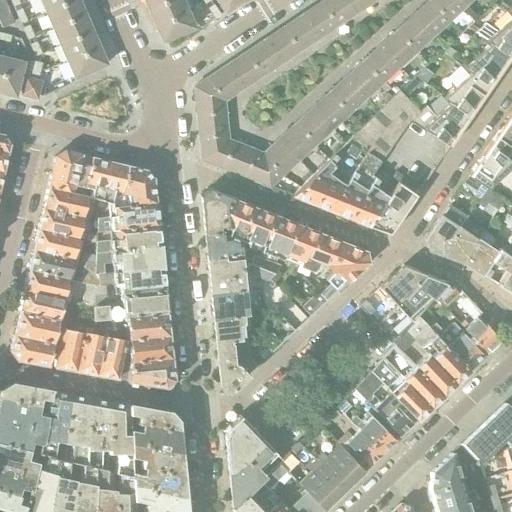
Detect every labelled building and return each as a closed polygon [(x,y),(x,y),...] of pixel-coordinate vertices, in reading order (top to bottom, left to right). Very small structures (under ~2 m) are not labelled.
[(73,0),(36,0),(42,11),(40,12),(41,14),(43,13),(73,0)] [(82,16),(75,0),(73,0),(43,13),(49,28),(47,29),(48,31),(50,30),(82,16)] [(189,8),(185,0),(161,0),(148,6),(155,23),(189,8)] [(241,1),(240,0),(216,0),(224,12),(241,1)] [(354,14),(344,0),(324,0),(320,3),(336,27),(354,14)] [(344,0),(354,14),(373,2),(372,0),(344,0)] [(434,36),(450,21),(430,0),(414,15),(434,36)] [(468,5),(462,0),(430,0),(450,21),(468,5)] [(511,13),(511,5),(511,7),(504,0),(497,0),(496,2),(507,10),(511,13)] [(336,27),(320,3),(301,16),(317,39),(336,27)] [(222,16),(214,4),(208,8),(216,20),(222,16)] [(7,7),(0,9),(0,16),(9,12),(7,7)] [(196,26),(189,8),(155,23),(163,41),(194,27),(196,26)] [(27,22),(21,9),(14,12),(20,25),(27,22)] [(9,12),(0,16),(0,23),(12,18),(9,12)] [(417,52),(434,36),(414,15),(397,30),(417,52)] [(89,32),(82,16),(50,30),(56,44),(54,45),(55,47),(57,46),(89,32)] [(298,52),(317,39),(301,16),(282,28),(298,52)] [(511,56),(511,55),(511,16),(487,40),(491,43),(511,56)] [(12,18),(0,23),(0,25),(2,29),(14,24),(12,18)] [(484,26),(478,20),(472,26),(478,32),(484,26)] [(34,38),(29,25),(22,29),(27,41),(34,38)] [(298,52),(282,28),(264,40),(280,64),(298,52)] [(417,52),(397,30),(381,45),(401,67),(417,52)] [(97,49),(89,32),(57,46),(63,61),(61,62),(62,64),(64,63),(97,49)] [(0,41),(9,43),(11,38),(11,36),(0,33),(0,41)] [(261,77),(280,64),(264,40),(245,53),(261,77)] [(41,55),(36,42),(29,45),(34,58),(41,55)] [(491,86),(511,56),(491,43),(464,68),(471,72),(491,86)] [(385,81),(401,67),(381,45),(365,60),(385,81)] [(104,66),(97,49),(64,63),(70,77),(58,82),(62,89),(69,86),(70,84),(70,82),(70,81),(104,66)] [(261,77),(245,53),(226,66),(242,89),(261,77)] [(1,57),(0,62),(0,94),(14,98),(15,91),(22,62),(1,57)] [(385,81),(365,60),(348,76),(367,97),(385,81)] [(25,77),(37,80),(42,64),(29,61),(25,77)] [(224,101),(242,89),(226,66),(208,77),(224,101)] [(470,116),(491,86),(471,72),(444,97),(450,102),(470,116)] [(349,114),(367,97),(348,76),(330,93),(349,114)] [(37,80),(25,77),(23,77),(18,97),(37,102),(42,82),(37,80)] [(225,109),(224,101),(208,77),(194,87),(196,112),(225,109)] [(407,95),(416,87),(411,81),(402,89),(407,95)] [(387,101),(395,93),(391,89),(383,97),(387,101)] [(397,136),(407,123),(408,123),(412,120),(420,112),(399,90),(395,93),(379,110),(361,127),(351,137),(367,151),(358,165),(371,174),(397,136)] [(349,114),(330,93),(313,108),(333,129),(349,114)] [(450,146),(470,116),(450,102),(423,128),(450,146)] [(316,144),(333,129),(313,108),(297,123),(316,144)] [(227,129),(225,109),(196,112),(199,132),(227,129)] [(511,116),(510,115),(489,145),(509,159),(511,156),(511,116)] [(300,159),(316,144),(297,123),(280,138),(300,159)] [(224,168),(234,142),(228,140),(227,129),(199,132),(201,160),(224,168)] [(300,159),(280,138),(263,154),(283,175),(300,159)] [(224,168),(245,177),(256,151),(234,142),(224,168)] [(511,161),(509,159),(489,145),(468,175),(460,187),(478,200),(486,188),(488,189),(511,167),(511,161)] [(283,175),(263,154),(256,151),(245,177),(270,187),(283,175)] [(84,177),(87,167),(78,165),(80,157),(63,153),(63,152),(53,158),(53,159),(51,169),(84,177)] [(328,210),(346,183),(328,172),(335,165),(332,162),(338,156),(335,153),(291,195),(328,210)] [(87,167),(84,177),(83,184),(85,185),(91,186),(88,199),(98,201),(107,163),(90,159),(87,167)] [(119,194),(125,168),(107,163),(98,201),(117,206),(120,195),(119,194)] [(328,210),(349,218),(377,178),(371,174),(358,165),(346,183),(328,210)] [(130,197),(130,205),(153,203),(150,181),(143,172),(125,168),(119,194),(120,195),(130,197)] [(83,184),(84,177),(51,169),(46,188),(72,194),(73,187),(83,189),(85,185),(83,184)] [(349,218),(369,226),(389,196),(374,186),(379,179),(377,178),(349,218)] [(389,196),(369,226),(390,233),(416,194),(398,182),(389,196)] [(46,188),(41,209),(81,218),(86,197),(72,194),(46,188)] [(486,188),(479,198),(485,202),(492,192),(486,188)] [(225,211),(231,197),(210,189),(209,189),(200,195),(200,196),(204,234),(229,231),(231,227),(228,213),(225,211)] [(229,231),(228,234),(241,239),(247,241),(247,238),(244,236),(249,224),(245,222),(253,206),(231,197),(225,211),(228,213),(231,227),(229,231)] [(155,227),(153,203),(130,205),(111,208),(112,217),(97,219),(96,233),(113,231),(155,227)] [(428,249),(441,254),(466,218),(467,216),(449,203),(441,215),(425,238),(428,249)] [(260,248),(274,214),(253,206),(245,222),(249,224),(244,236),(247,238),(247,241),(246,243),(260,248)] [(75,240),(81,218),(41,209),(36,231),(75,240)] [(281,265),(286,253),(297,224),(274,214),(260,248),(262,249),(259,256),(281,265)] [(511,217),(507,214),(502,221),(511,227),(511,217)] [(441,254),(463,263),(479,238),(484,231),(466,218),(441,254)] [(304,259),(305,256),(308,249),(313,250),(320,233),(297,224),(286,253),(302,260),(304,259)] [(157,250),(155,227),(113,231),(113,240),(95,242),(95,244),(94,256),(157,250)] [(71,260),(75,240),(36,231),(32,251),(71,260)] [(204,234),(207,259),(242,256),(241,244),(241,239),(228,234),(229,231),(204,234)] [(480,274),(499,247),(500,248),(502,244),(500,232),(491,245),(479,238),(463,263),(480,274)] [(305,277),(314,287),(332,271),(326,264),(335,258),(338,259),(344,242),(320,233),(313,250),(308,249),(305,256),(319,261),(317,265),(305,277)] [(95,242),(96,237),(87,235),(85,242),(95,244),(95,242)] [(366,251),(344,242),(338,259),(335,258),(326,264),(332,271),(314,287),(318,291),(316,298),(322,305),(347,282),(368,262),(366,251)] [(511,256),(500,248),(499,247),(480,274),(511,293),(511,256)] [(159,268),(157,250),(94,256),(94,265),(93,270),(93,275),(96,275),(103,274),(102,265),(116,263),(117,272),(159,268)] [(66,280),(71,260),(32,251),(27,271),(66,280)] [(94,265),(94,256),(83,254),(81,262),(85,263),(94,265)] [(276,269),(281,265),(259,256),(253,254),(251,261),(243,263),(242,256),(207,259),(209,280),(250,276),(253,273),(266,279),(269,276),(274,282),(282,274),(276,269)] [(93,275),(94,265),(85,263),(80,283),(85,285),(92,286),(97,286),(96,275),(93,275)] [(379,287),(397,305),(428,275),(403,265),(379,287)] [(162,290),(159,268),(117,272),(103,274),(96,275),(97,286),(92,286),(92,297),(104,296),(103,286),(118,285),(119,294),(162,290)] [(61,301),(66,280),(27,271),(22,292),(61,301)] [(419,315),(435,296),(447,282),(428,275),(397,305),(409,316),(412,313),(416,318),(419,315)] [(209,280),(210,295),(236,292),(236,287),(245,286),(245,282),(250,276),(209,280)] [(464,328),(487,352),(500,339),(490,328),(492,327),(488,323),(486,324),(478,316),(481,313),(460,290),(458,292),(448,282),(435,296),(445,307),(453,299),(473,319),(468,323),(464,320),(460,324),(464,328)] [(92,307),(92,297),(92,286),(85,285),(82,298),(81,305),(92,307)] [(210,295),(213,319),(230,317),(230,314),(243,312),(256,310),(255,306),(248,307),(246,293),(253,292),(252,285),(245,286),(236,287),(236,292),(210,295)] [(164,315),(162,290),(119,294),(120,308),(110,309),(110,306),(92,307),(91,322),(124,319),(164,315)] [(56,320),(61,301),(22,292),(18,311),(56,320)] [(319,308),(310,299),(301,307),(310,317),(319,308)] [(375,310),(366,300),(365,300),(359,306),(369,316),(375,310)] [(51,345),(56,320),(18,311),(12,336),(51,345)] [(213,319),(215,339),(233,337),(242,336),(244,334),(243,322),(243,320),(244,320),(243,312),(230,314),(230,317),(213,319)] [(166,337),(164,315),(124,319),(127,341),(166,337)] [(471,368),(447,344),(431,327),(419,315),(416,318),(412,322),(406,331),(427,353),(456,382),(471,368)] [(52,369),(75,373),(84,333),(73,331),(74,325),(60,322),(58,328),(61,329),(52,369)] [(471,368),(487,352),(464,328),(462,330),(454,322),(444,331),(436,323),(431,327),(447,344),(471,368)] [(75,373),(96,377),(104,337),(103,337),(90,335),(92,330),(74,326),(73,331),(84,333),(75,373)] [(400,337),(391,327),(385,333),(394,344),(400,337)] [(96,377),(116,381),(118,370),(125,342),(125,341),(114,339),(116,332),(104,330),(103,337),(104,337),(96,377)] [(268,347),(272,351),(281,342),(273,333),(267,334),(268,347)] [(242,336),(233,337),(235,360),(249,373),(258,365),(249,356),(248,336),(248,335),(242,336)] [(45,368),(51,345),(12,336),(8,353),(10,356),(14,362),(45,368)] [(169,358),(166,337),(127,341),(129,363),(169,358)] [(233,388),(249,373),(235,360),(233,337),(215,339),(218,376),(219,383),(220,386),(222,388),(227,391),(230,390),(233,388)] [(263,359),(272,351),(268,347),(266,345),(258,354),(263,359)] [(456,382),(427,353),(415,364),(444,394),(456,382)] [(383,357),(371,370),(383,382),(388,387),(401,375),(384,357),(383,357)] [(171,382),(169,358),(129,363),(129,364),(127,372),(118,370),(116,381),(163,390),(171,382)] [(431,406),(444,394),(415,364),(403,377),(406,380),(431,406)] [(417,419),(393,393),(391,391),(380,402),(372,394),(383,382),(371,370),(354,388),(400,436),(417,419)] [(431,406),(406,380),(393,393),(417,419),(431,406)] [(46,401),(49,393),(9,385),(0,391),(0,398),(37,406),(38,400),(46,401)] [(63,445),(68,396),(49,393),(46,401),(44,417),(43,431),(39,446),(36,456),(44,457),(52,459),(54,443),(62,444),(62,445),(63,445)] [(81,466),(83,467),(87,400),(68,396),(63,445),(70,446),(69,463),(81,466)] [(0,421),(43,431),(44,417),(36,415),(37,408),(37,406),(0,398),(0,421)] [(83,467),(95,469),(98,470),(99,451),(107,451),(107,404),(87,400),(83,467)] [(129,446),(129,431),(128,416),(127,407),(107,404),(107,451),(107,455),(114,455),(115,466),(114,475),(118,475),(130,479),(130,474),(129,459),(129,446)] [(508,447),(511,461),(511,414),(503,405),(460,445),(478,464),(503,441),(508,447)] [(135,425),(139,426),(176,434),(175,423),(167,415),(127,407),(128,416),(137,418),(135,425)] [(352,422),(382,453),(396,440),(369,412),(361,420),(355,415),(350,420),(352,422)] [(225,435),(228,474),(265,441),(240,415),(229,425),(225,435)] [(29,444),(39,446),(43,431),(0,421),(0,446),(27,453),(29,444)] [(382,453),(352,422),(349,425),(356,431),(351,435),(348,432),(343,438),(370,465),(382,453)] [(178,456),(176,434),(139,426),(138,433),(129,431),(129,446),(178,456)] [(228,474),(232,507),(260,479),(266,474),(283,491),(295,480),(278,462),(282,459),(265,441),(228,474)] [(315,459),(345,489),(365,469),(339,443),(326,455),(322,451),(315,459)] [(25,461),(27,453),(0,446),(0,467),(32,476),(34,470),(35,464),(25,461)] [(181,478),(178,456),(129,446),(129,459),(141,462),(139,469),(142,470),(181,478)] [(483,511),(481,511),(468,511),(466,505),(477,502),(473,492),(463,495),(459,479),(468,476),(465,463),(455,466),(451,454),(430,474),(428,490),(434,511),(483,511)] [(19,511),(49,511),(51,504),(57,460),(52,459),(44,457),(40,471),(34,470),(32,476),(27,493),(22,506),(19,511)] [(325,509),(345,489),(315,459),(308,466),(311,469),(298,482),(325,509)] [(71,511),(73,483),(73,481),(66,480),(67,462),(57,460),(51,504),(49,511),(71,511)] [(94,511),(95,469),(83,467),(81,466),(79,483),(73,483),(71,511),(94,511)] [(18,490),(27,493),(32,476),(0,467),(0,491),(16,497),(18,490)] [(114,511),(113,494),(113,491),(105,490),(105,472),(98,470),(95,469),(94,511),(114,511)] [(183,502),(181,478),(142,470),(141,476),(130,474),(130,479),(130,481),(131,490),(183,502)] [(133,511),(134,510),(133,503),(131,490),(130,481),(130,479),(118,475),(119,494),(113,494),(114,511),(133,511)] [(260,479),(232,507),(232,511),(269,511),(275,504),(266,496),(271,491),(260,479)] [(490,502),(497,499),(493,485),(485,487),(490,502)] [(184,511),(183,502),(131,490),(133,503),(145,505),(143,511),(184,511)] [(0,511),(3,511),(19,511),(22,506),(15,504),(17,498),(16,497),(0,491),(0,511)] [(292,511),(321,511),(324,509),(307,491),(289,509),(292,511)] [(275,504),(269,511),(292,511),(277,497),(272,492),(269,495),(277,503),(275,504)] [(500,511),(497,499),(490,502),(492,511),(500,511)]
